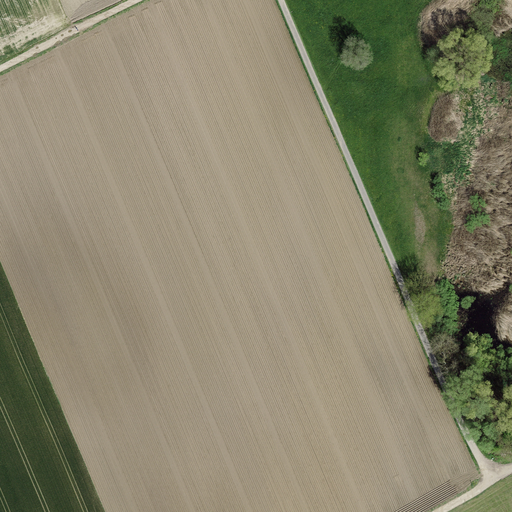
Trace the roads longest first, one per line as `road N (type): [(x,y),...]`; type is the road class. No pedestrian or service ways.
road 1 (track): [(493,479),(281,0)]
road 2 (track): [(0,71),(137,0)]
